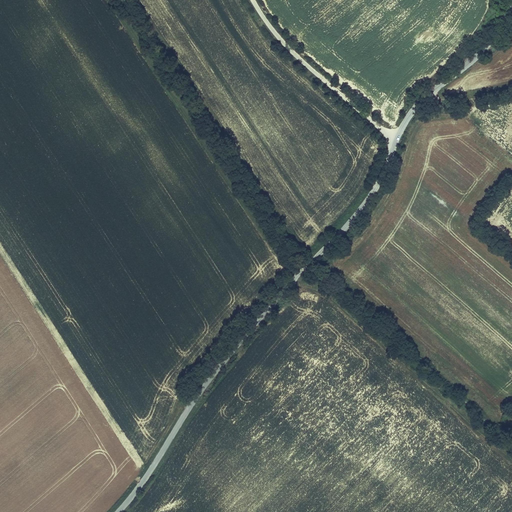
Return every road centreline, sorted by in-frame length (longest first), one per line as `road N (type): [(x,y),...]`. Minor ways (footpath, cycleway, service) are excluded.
road 1 (unclassified): [(396,139),(365,201),(211,373),(117,511)]
road 2 (track): [(314,257),(137,0)]
road 3 (track): [(292,280),(331,297),(511,460)]
road 4 (unclassified): [(254,0),(290,50),(396,139)]
road 5 (unclassified): [(511,4),(475,57),(411,109),(396,139)]
